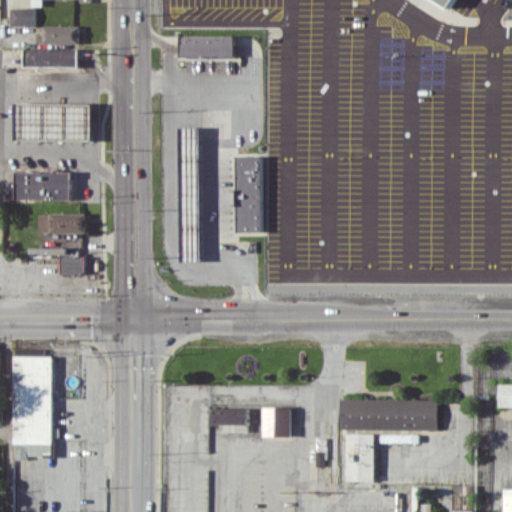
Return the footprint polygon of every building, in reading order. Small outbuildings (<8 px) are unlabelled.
[(454,0),(432,0),(451,9),(454,0)] [(11,7),(11,25),(36,25),(36,7),(11,7)] [(81,25),(44,25),(44,43),(81,43),(81,25)] [(237,56),(236,34),(182,35),(183,57),(237,56)] [(26,66),(80,67),(80,49),(26,48),(26,66)] [(95,103),(17,102),(16,138),(94,140),(95,103)] [(202,127),(182,127),(183,259),(203,259),(202,127)] [(264,231),(263,155),(238,156),(239,231),(264,231)] [(73,199),(73,170),(17,170),(17,199),(73,199)] [(87,213),(40,212),(40,231),(87,232),(87,213)] [(63,272),(86,272),(87,256),(63,255),(63,272)] [(54,355),(15,355),(14,443),(16,443),(16,456),(53,456),(54,355)] [(511,383),(501,383),(500,406),(511,405),(511,383)] [(340,398),(437,399),(437,427),(339,426),(340,398)] [(249,407),(210,406),(210,423),(248,424),(249,407)] [(291,436),(292,406),(264,406),(264,435),(291,436)] [(375,481),(376,433),(348,432),(347,480),(375,481)] [(419,435),(381,433),(381,441),(419,442),(419,435)] [(432,511),(433,503),(422,503),(422,511),(432,511)]
